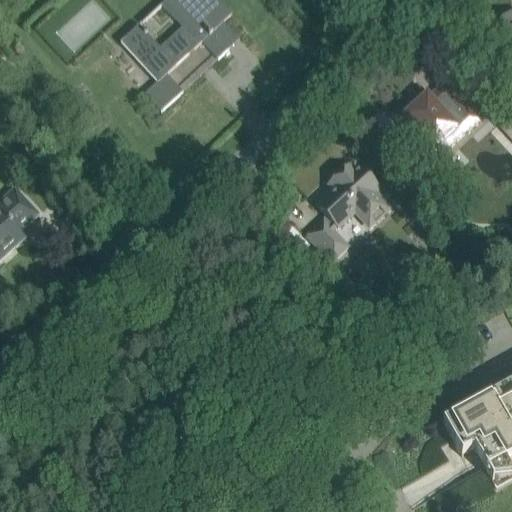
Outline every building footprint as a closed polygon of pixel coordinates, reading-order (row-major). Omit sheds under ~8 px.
[(231,16),(217,2),(215,0),(167,0),(160,7),(181,30),(159,50),(138,27),(119,45),(156,84),(144,96),(160,114),(182,93),(166,76),(201,44),(217,61),(228,51),(212,34),(231,16)] [(511,15),(487,39),(501,53),(511,65),(511,15)] [(479,121),(458,98),(444,83),(428,98),(426,96),(401,118),(433,153),(445,142),(450,147),(479,121)] [(379,191),(370,183),(357,168),(353,171),(349,167),(328,186),(332,191),(315,207),(337,230),(354,214),(368,230),(389,210),(375,195),(379,191)] [(38,216),(24,201),(14,191),(0,204),(0,261),(24,239),(19,233),(38,216)] [(347,249),(336,237),(320,252),(331,264),(347,249)] [(393,386),(389,380),(382,384),(386,390),(393,386)] [(473,449),(485,471),(495,490),(511,480),(511,385),(501,391),(502,393),(494,397),(493,395),(442,424),(460,456),(473,449)]
